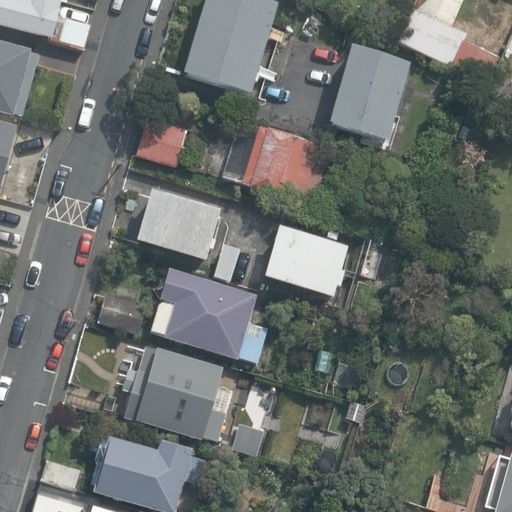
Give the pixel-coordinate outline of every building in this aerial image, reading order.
[(0,0),(0,27),(70,50),(86,13),(59,4),(60,0),(0,0)] [(280,2),(274,0),(202,0),(181,70),(253,92),(280,2)] [(461,34),(403,4),(387,34),(446,64),(461,34)] [(0,112),(58,129),(75,70),(37,59),(39,49),(0,37),(0,112)] [(411,60),(350,41),(328,120),(387,138),(411,60)] [(142,116),(133,151),(177,163),(186,128),(142,116)] [(324,141),(237,117),(221,178),(308,201),(324,141)] [(21,126),(0,119),(0,193),(1,194),(21,126)] [(138,177),(119,234),(196,259),(215,203),(138,177)] [(262,215),(245,271),(328,296),(345,240),(262,215)] [(238,246),(214,238),(204,271),(228,278),(238,246)] [(244,321),(253,292),(161,265),(141,330),(253,363),(264,327),(244,321)] [(138,340),(118,416),(197,437),(217,362),(138,340)] [(511,370),(508,369),(490,429),(511,435),(511,370)] [(149,444),(94,428),(76,490),(154,511),(172,511),(191,445),(152,434),(149,444)] [(511,511),(511,448),(498,445),(481,509),(491,511),(511,511)] [(31,483),(23,511),(70,511),(75,495),(31,483)]
